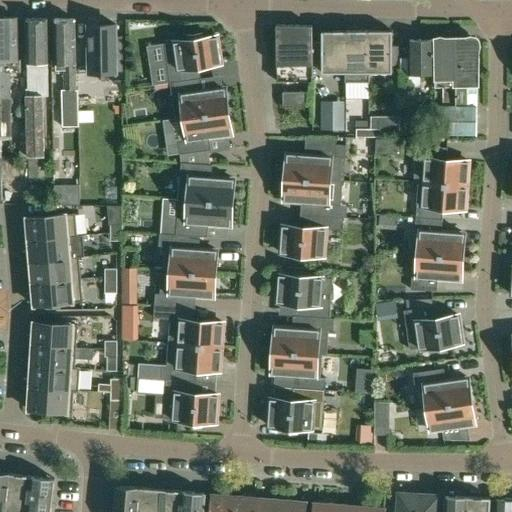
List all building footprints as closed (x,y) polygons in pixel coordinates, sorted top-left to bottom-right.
[(0,123),(0,140),(10,140),(10,105),(9,72),(21,72),(21,60),(18,60),(17,26),(17,18),(0,17),(0,123)] [(48,96),(47,18),(26,18),(27,95),(26,95),(27,194),(39,194),(38,157),(43,157),(42,96),(48,96)] [(75,19),(54,19),(54,27),(55,70),(63,69),(63,91),(75,91),(75,27),(75,19)] [(89,70),(89,72),(116,71),(123,71),(123,44),(122,36),(116,36),(115,24),(88,25),(89,44),(89,70)] [(313,82),(312,26),(276,25),(277,81),(313,82)] [(312,42),(312,66),(322,65),(322,73),(345,73),(346,73),(346,30),(341,30),(327,30),(322,30),(322,42),(312,42)] [(345,73),(345,82),(346,82),(347,82),(350,82),(367,82),(368,82),(369,82),(369,73),(368,73),(368,30),(357,30),(350,30),(346,30),(346,73),(345,73)] [(392,30),(368,30),(368,73),(369,73),(392,73),(392,30)] [(164,43),(170,83),(201,78),(199,66),(221,63),(218,36),(202,38),(201,34),(189,36),(189,40),(164,43)] [(434,39),(433,74),(434,87),(443,87),(442,106),(455,106),(455,38),(434,39)] [(455,38),(455,106),(442,106),(439,106),(439,123),(439,134),(477,135),(477,106),(467,106),(467,84),(477,84),(478,58),(478,43),(472,38),(455,38)] [(401,59),(401,87),(406,87),(406,94),(415,94),(414,82),(419,82),(419,74),(433,74),(434,39),(409,40),(410,58),(401,59)] [(202,90),(201,78),(170,83),(175,119),(228,111),(225,87),(202,90)] [(78,126),(77,96),(77,90),(75,91),(63,91),(63,89),(61,89),(62,127),(78,126)] [(307,91),(287,92),(283,92),(283,105),(307,105),(307,91)] [(322,129),(342,129),(342,102),(323,102),(322,129)] [(231,135),(228,111),(175,119),(180,119),(183,141),(178,142),(180,154),(210,150),(208,138),(231,135)] [(439,134),(439,123),(411,123),(411,137),(435,137),(439,134)] [(368,137),(368,129),(357,129),(357,137),(368,137)] [(368,129),(368,137),(380,137),(380,134),(380,129),(371,129),(368,129)] [(336,144),(335,157),(345,157),(346,145),(336,144)] [(416,145),(414,181),(467,185),(469,161),(446,160),(447,147),(416,145)] [(330,180),(331,156),(287,153),(285,177),(330,180)] [(13,156),(1,156),(1,179),(13,179),(13,156)] [(180,175),(178,199),(232,202),(234,179),(211,177),(212,165),(210,165),(181,163),(180,175)] [(285,177),(284,201),(313,203),(341,205),(342,181),(330,180),(285,177)] [(418,183),(416,218),(442,219),(443,207),(466,209),(467,185),(414,181),(414,182),(418,183)] [(232,202),(178,199),(176,235),(207,237),(208,225),(230,226),(232,202)] [(313,203),(312,215),(331,216),(341,217),(342,205),(341,205),(313,203)] [(75,213),(27,217),(29,240),(77,236),(75,213)] [(331,216),(330,229),(340,229),(341,217),(331,216)] [(420,230),(418,254),(462,257),(464,233),(441,231),(442,219),(416,218),(415,230),(420,230)] [(324,256),(326,228),(282,225),(280,253),(324,256)] [(217,250),(199,249),(169,247),(170,234),(159,234),(159,246),(163,246),(161,270),(215,274),(217,250)] [(77,236),(29,240),(30,261),(79,257),(85,257),(83,235),(77,236)] [(462,257),(418,254),(417,277),(412,277),(411,289),(437,291),(438,279),(460,281),(462,257)] [(32,283),(81,279),(79,257),(30,261),(32,283)] [(215,274),(161,270),(160,294),(155,293),(154,306),(165,306),(165,294),(213,297),(215,274)] [(330,318),(330,305),(332,278),(279,275),(277,302),(299,303),(298,316),(324,318),(330,318)] [(105,276),(105,293),(117,293),(117,276),(105,276)] [(81,279),(32,283),(34,305),(83,301),(81,279)] [(406,299),(407,310),(433,306),(432,299),(406,299)] [(164,319),(165,306),(154,306),(154,318),(164,319)] [(409,350),(463,342),(459,315),(436,318),(435,306),(433,306),(407,310),(404,310),(409,350)] [(273,350),(327,354),(329,330),(333,330),(334,318),(330,318),(324,318),(323,330),(275,326),(273,350)] [(168,343),(222,346),(224,323),(170,319),(168,343)] [(32,344),(76,347),(78,324),(34,322),(32,344)] [(105,349),(117,349),(117,341),(116,341),(105,340),(105,349)] [(162,366),(161,378),(166,379),(171,379),(197,381),(198,369),(217,370),(220,370),(222,346),(168,343),(167,364),(167,367),(162,366)] [(31,366),(80,369),(80,368),(75,368),(76,347),(32,344),(31,366)] [(327,355),(327,354),(273,350),(272,374),(294,375),(293,388),(324,390),(325,377),(321,377),(322,354),(327,355)] [(80,369),(31,366),(30,387),(78,390),(80,369)] [(419,384),(423,408),(471,401),(468,377),(445,380),(444,368),(413,373),(415,385),(419,384)] [(197,381),(171,379),(166,379),(163,418),(188,420),(188,424),(201,425),(201,421),(217,422),(219,395),(196,393),(197,381)] [(123,392),(123,384),(110,384),(110,392),(123,392)] [(30,387),(28,410),(72,412),(73,391),(78,391),(78,390),(30,387)] [(324,390),(293,388),(292,400),(270,398),(268,426),(284,427),(283,431),(296,432),(296,428),(322,429),(324,390)] [(123,400),(123,392),(110,392),(110,400),(123,400)] [(423,408),(423,409),(427,408),(431,431),(474,424),(471,401),(423,408)] [(374,402),(374,426),(387,426),(387,402),(374,402)] [(326,443),(326,434),(309,433),(308,443),(310,443),(326,443)] [(0,471),(0,511),(4,511),(10,473),(0,471)] [(26,511),(31,476),(10,473),(4,511),(26,511)] [(50,511),(54,480),(55,479),(31,476),(26,511),(50,511)] [(137,511),(139,487),(117,485),(116,485),(113,511),(137,511)] [(139,487),(137,511),(158,511),(161,489),(139,487)] [(161,489),(158,511),(180,511),(182,490),(161,489)] [(180,511),(204,511),(206,492),(182,490),(180,511)] [(417,511),(419,494),(399,492),(397,511),(417,511)] [(210,505),(209,511),(233,511),(235,495),(211,493),(210,505)] [(437,511),(439,495),(419,494),(417,511),(437,511)] [(258,511),(259,497),(235,495),(233,511),(258,511)] [(443,511),(466,511),(467,496),(444,495),(443,511)] [(466,511),(489,511),(491,498),(488,498),(480,497),(470,497),(467,496),(466,511)] [(282,511),(283,499),(259,497),(258,511),(282,511)] [(282,511),(306,511),(307,501),(283,499),(282,511)] [(511,511),(511,500),(511,499),(506,499),(504,500),(501,500),(496,500),(495,499),(495,503),(494,511),(511,511)] [(312,511),(338,511),(339,504),(313,502),(313,506),(312,511)]
